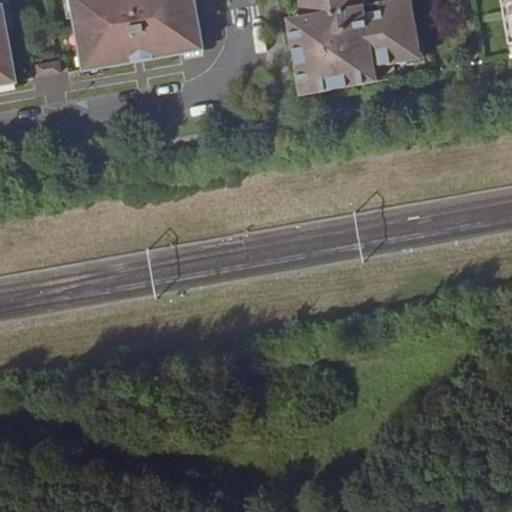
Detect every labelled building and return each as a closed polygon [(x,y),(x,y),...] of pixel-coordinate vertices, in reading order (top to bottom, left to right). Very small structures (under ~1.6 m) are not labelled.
[(194,0),(72,0),(85,72),(135,63),(133,50),(152,47),(154,60),(204,51),(194,0)] [(312,63),(298,66),(303,97),(380,83),(377,67),(416,61),(414,51),(420,50),(411,0),(409,0),(367,8),(359,9),(357,0),(300,0),(304,19),(312,63)] [(367,8),(365,0),(357,0),(359,9),(367,8)] [(511,45),(511,0),(502,0),(505,17),(510,16),(511,25),(511,27),(507,29),(509,46),(511,45)] [(304,19),(290,21),(298,66),(312,63),(304,19)] [(0,26),(0,87),(11,85),(0,26)] [(133,50),(135,63),(154,60),(152,47),(133,50)] [(414,51),(416,61),(422,59),(420,50),(414,51)] [(61,64),(38,68),(40,80),(51,78),(63,76),(61,64)]
